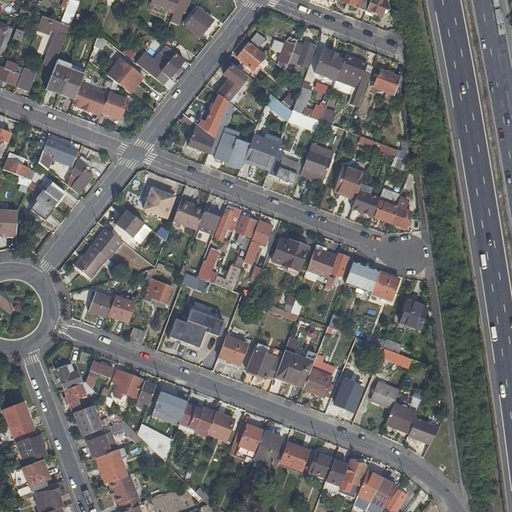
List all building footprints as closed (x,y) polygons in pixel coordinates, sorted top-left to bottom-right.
[(150,0),(149,5),(171,14),(173,9),(176,0),(150,0)] [(186,0),(176,0),(173,9),(182,12),(186,0)] [(337,0),(335,5),(362,16),(363,14),(368,0),(337,0)] [(375,0),(368,0),(363,14),(381,20),(383,14),(389,13),(385,0),(383,0),(380,2),(375,0)] [(76,3),(68,1),(64,13),(72,16),(76,3)] [(211,21),(197,8),(183,25),(198,37),(211,21)] [(182,12),(173,9),(171,14),(168,22),(177,25),(182,12)] [(0,55),(8,34),(15,17),(0,10),(0,55)] [(60,24),(41,16),(35,32),(48,37),(50,32),(54,34),(45,57),(55,61),(69,27),(60,24)] [(21,32),(14,29),(10,39),(17,42),(21,32)] [(264,40),(255,34),(249,44),(256,50),(264,40)] [(99,51),(103,41),(97,36),(97,37),(93,48),(99,51)] [(273,42),(269,51),(281,56),(279,61),(288,65),(297,41),(289,37),(285,46),(273,42)] [(316,48),(297,41),(288,65),(306,72),(316,48)] [(249,44),(236,59),(251,72),(265,57),(256,50),(249,44)] [(129,59),(135,53),(125,46),(120,53),(129,59)] [(164,46),(152,62),(143,55),(135,65),(136,66),(146,73),(158,82),(163,76),(160,73),(166,64),(160,60),(162,57),(159,54),(164,46)] [(174,54),(164,46),(159,54),(162,57),(160,60),(166,64),(160,73),(163,76),(168,79),(174,72),(177,68),(183,61),(174,54)] [(366,64),(344,55),(342,60),(334,82),(334,83),(353,90),(349,102),(358,105),(369,77),(362,74),(366,64)] [(320,56),(313,73),(334,82),(342,60),(331,56),(330,60),(320,56)] [(126,66),(118,60),(105,76),(112,82),(126,66)] [(288,65),(279,61),(276,66),(285,73),(288,65)] [(0,68),(0,80),(14,86),(20,69),(5,63),(3,70),(0,68)] [(81,76),(54,66),(44,90),(72,100),(78,84),(81,76)] [(126,66),(112,82),(116,85),(128,93),(140,77),(126,66)] [(227,81),(216,94),(226,102),(245,80),(229,67),(222,77),(227,81)] [(379,69),(371,87),(393,96),(397,85),(400,77),(379,69)] [(33,73),(23,70),(16,88),(25,91),(33,73)] [(168,79),(163,76),(158,82),(158,83),(162,86),(168,79)] [(116,85),(112,82),(107,93),(112,95),(116,85)] [(312,90),(323,94),(326,86),(316,82),(312,90)] [(72,100),(71,104),(91,112),(92,110),(99,113),(106,96),(78,84),(72,100)] [(291,111),(301,115),(311,92),(301,87),(291,111)] [(106,96),(99,113),(119,120),(126,101),(112,95),(107,93),(106,96)] [(226,102),(216,94),(203,122),(199,129),(212,139),(218,126),(218,124),(227,103),(226,102)] [(268,94),(264,105),(287,122),(289,118),(291,112),(268,94)] [(290,106),(294,98),(285,94),(282,102),(290,106)] [(230,106),(227,103),(218,124),(220,125),(223,119),(225,120),(230,106)] [(291,112),(289,118),(317,128),(319,122),(301,115),(291,111),(291,112)] [(323,111),(319,122),(329,126),(333,115),(323,111)] [(182,114),(176,121),(192,135),(196,126),(193,124),(183,115),(182,114)] [(233,114),(228,122),(237,127),(241,119),(233,114)] [(0,141),(6,143),(9,134),(0,130),(0,126),(2,121),(0,119),(0,141)] [(199,129),(203,122),(197,119),(193,124),(196,126),(199,129)] [(225,120),(223,119),(220,125),(218,124),(218,126),(219,127),(213,140),(214,142),(208,156),(212,158),(212,159),(225,165),(225,163),(230,164),(229,166),(239,170),(242,162),(243,159),(249,145),(227,136),(224,142),(219,140),(222,134),(227,121),(225,120)] [(317,128),(316,130),(326,134),(329,126),(319,122),(317,128)] [(190,136),(185,147),(208,156),(214,142),(213,140),(212,139),(199,129),(196,126),(192,135),(192,136),(190,136)] [(249,145),(243,159),(259,166),(258,168),(268,172),(276,152),(279,146),(252,135),(249,145)] [(360,137),(358,143),(373,149),(375,143),(360,137)] [(45,141),(38,159),(46,163),(49,157),(50,154),(55,156),(71,163),(76,152),(45,141)] [(375,143),(373,149),(394,157),(395,151),(375,143)] [(330,160),(332,153),(310,146),(308,151),(330,160)] [(308,151),(301,170),(323,179),(330,160),(308,151)] [(413,157),(409,156),(409,155),(395,151),(394,157),(391,166),(403,170),(405,163),(410,165),(410,164),(413,157)] [(268,172),(267,174),(278,178),(277,180),(287,184),(288,182),(292,184),(299,166),(281,159),(283,155),(276,152),(268,172)] [(8,153),(5,159),(21,165),(24,159),(8,153)] [(5,159),(2,169),(17,175),(15,183),(27,188),(34,170),(21,165),(5,159)] [(65,186),(77,195),(90,177),(90,176),(86,173),(89,169),(76,159),(69,176),(65,186)] [(243,159),(242,162),(258,168),(259,166),(243,159)] [(341,168),(332,189),(346,195),(344,198),(353,202),(356,192),(357,192),(363,176),(341,168)] [(301,170),(297,178),(319,186),(323,179),(301,170)] [(69,176),(63,173),(60,181),(65,186),(69,176)] [(29,210),(42,221),(62,193),(49,183),(42,192),(40,190),(33,199),(36,201),(29,210)] [(150,188),(141,210),(164,218),(172,196),(150,188)] [(332,189),(330,193),(344,198),(346,195),(332,189)] [(398,195),(384,189),(373,218),(387,223),(397,198),(398,195)] [(127,191),(123,201),(136,207),(141,198),(127,191)] [(357,192),(356,192),(353,202),(350,209),(366,215),(373,198),(357,192)] [(397,198),(387,223),(402,229),(409,213),(401,210),(405,201),(397,198)] [(178,203),(171,222),(194,231),(196,227),(202,211),(178,203)] [(119,216),(112,224),(130,237),(141,223),(121,207),(116,214),(119,216)] [(15,209),(0,208),(0,231),(3,231),(3,235),(14,236),(14,219),(15,209)] [(202,211),(196,227),(212,234),(220,214),(204,208),(202,211)] [(230,211),(224,209),(211,242),(219,245),(225,231),(231,234),(238,215),(230,211)] [(255,221),(241,216),(235,232),(236,233),(234,240),(241,242),(243,236),(249,238),(255,221)] [(271,227),(257,222),(251,238),(265,243),(271,227)] [(102,228),(89,246),(104,257),(106,259),(119,241),(102,228)] [(278,240),(271,259),(286,265),(297,269),(305,247),(287,241),(286,243),(278,240)] [(257,244),(250,241),(243,259),(242,262),(249,264),(257,244)] [(104,257),(89,246),(72,267),(87,279),(104,257)] [(313,249),(305,270),(326,278),(329,271),(335,255),(323,251),(323,253),(313,249)] [(208,272),(215,252),(209,250),(206,260),(203,259),(196,277),(205,281),(208,272)] [(337,255),(332,269),(345,274),(349,261),(345,259),(346,258),(337,255)] [(242,262),(243,259),(241,258),(237,268),(234,267),(228,282),(215,277),(212,283),(231,291),(242,262)] [(157,262),(155,268),(172,275),(174,269),(157,262)] [(378,271),(353,262),(346,283),(370,292),(378,271)] [(286,265),(285,269),(296,273),(297,269),(286,265)] [(260,271),(252,267),(247,282),(255,285),(260,271)] [(334,273),(329,271),(326,278),(322,288),(327,290),(334,273)] [(398,280),(378,271),(370,292),(369,294),(389,302),(398,280)] [(216,275),(208,272),(205,281),(212,283),(215,277),(216,275)] [(151,278),(144,295),(166,303),(172,286),(151,278)] [(93,291),(86,311),(104,318),(105,316),(111,298),(93,291)] [(144,295),(142,301),(163,308),(166,303),(144,295)] [(133,303),(112,296),(111,298),(105,316),(124,324),(133,303)] [(294,298),(287,296),(284,304),(291,307),(293,302),(294,298)] [(424,308),(405,301),(396,322),(416,329),(424,308)] [(300,305),(293,302),(291,307),(288,313),(295,316),(300,305)] [(269,306),(265,314),(286,322),(279,344),(286,346),(298,317),(295,316),(288,313),(269,306)] [(217,317),(191,307),(179,341),(201,349),(208,330),(211,331),(217,317)] [(340,320),(330,316),(327,322),(338,326),(340,320)] [(327,322),(325,328),(336,332),(338,326),(327,322)] [(138,329),(133,327),(129,340),(139,344),(143,332),(137,331),(138,329)] [(225,336),(217,357),(239,365),(247,344),(225,336)] [(368,340),(367,344),(379,348),(381,343),(369,338),(368,340)] [(381,343),(379,348),(381,349),(382,349),(397,355),(398,352),(400,348),(382,340),(381,343)] [(283,355),(256,345),(247,372),(265,379),(266,377),(273,380),(275,377),(283,355)] [(382,349),(378,358),(383,360),(385,355),(407,363),(408,360),(405,359),(397,355),(382,349)] [(283,355),(275,377),(284,380),(284,377),(303,385),(310,368),(316,354),(308,351),(307,351),(304,359),(292,355),(293,353),(285,350),(283,355)] [(112,368),(91,360),(83,381),(89,388),(95,373),(108,378),(112,368)] [(68,362),(53,368),(61,388),(70,385),(77,383),(79,382),(76,372),(72,373),(68,362)] [(303,385),(302,389),(322,397),(330,376),(310,368),(303,385)] [(121,372),(113,391),(135,398),(141,380),(121,372)] [(376,378),(367,399),(389,408),(390,405),(397,387),(376,378)] [(154,384),(142,380),(141,380),(135,398),(134,399),(146,403),(154,384)] [(77,383),(70,385),(75,397),(82,395),(77,383)] [(70,385),(61,388),(69,409),(78,406),(75,397),(70,385)] [(359,394),(340,387),(334,404),(343,408),(345,403),(354,407),(359,394)] [(111,393),(106,391),(102,400),(108,407),(112,402),(109,398),(111,393)] [(177,423),(184,403),(160,394),(155,409),(177,423)] [(389,408),(382,425),(404,434),(418,400),(410,397),(404,411),(390,405),(389,408)] [(184,403),(177,423),(193,429),(192,432),(203,436),(204,432),(212,411),(201,407),(200,410),(193,407),(184,403)] [(21,405),(2,413),(14,444),(15,444),(24,440),(32,437),(30,432),(31,431),(21,405)] [(89,405),(72,411),(80,434),(97,428),(89,405)] [(231,419),(212,411),(204,432),(224,440),(231,419)] [(113,423),(106,425),(110,435),(120,431),(131,443),(141,440),(141,439),(134,433),(125,423),(121,419),(113,423)] [(404,434),(403,438),(425,447),(433,428),(410,420),(404,434)] [(262,431),(239,422),(232,441),(227,454),(243,460),(244,456),(251,459),(254,451),(262,431)] [(138,425),(134,433),(141,439),(141,440),(157,456),(161,461),(169,442),(138,425)] [(280,437),(262,431),(254,451),(251,459),(275,468),(278,459),(281,453),(275,450),(277,445),(280,437)] [(83,441),(88,458),(91,457),(114,449),(108,432),(83,441)] [(35,438),(25,442),(31,457),(32,461),(42,457),(35,438)] [(24,440),(15,444),(21,460),(31,457),(25,442),(24,440)] [(281,453),(278,459),(302,467),(308,450),(285,442),(283,447),(281,453)] [(114,449),(91,457),(100,482),(104,481),(124,474),(114,449)] [(314,453),(308,471),(324,477),(331,459),(314,453)] [(161,461),(157,456),(145,461),(146,466),(156,463),(161,461)] [(346,465),(331,459),(324,477),(323,480),(338,486),(341,478),(346,465)] [(364,465),(348,459),(346,465),(341,478),(357,484),(364,465)] [(40,460),(20,468),(30,492),(45,487),(43,480),(47,478),(40,460)] [(161,461),(156,463),(178,486),(185,484),(161,461)] [(258,480),(262,473),(253,468),(250,475),(258,480)] [(365,472),(357,493),(380,508),(393,489),(365,472)] [(124,474),(104,481),(107,489),(109,495),(112,503),(115,502),(118,509),(134,502),(136,502),(125,474),(124,474)] [(30,492),(19,497),(20,500),(35,495),(36,499),(34,500),(38,511),(47,511),(58,508),(60,507),(54,493),(56,493),(52,484),(45,487),(30,492)] [(207,507),(210,502),(196,488),(192,491),(204,503),(207,507)] [(393,511),(404,498),(395,492),(380,511),(393,511)] [(118,509),(116,509),(116,511),(137,511),(134,502),(118,509)]
